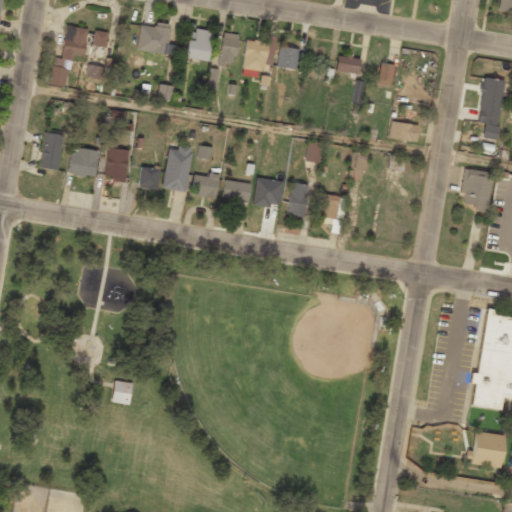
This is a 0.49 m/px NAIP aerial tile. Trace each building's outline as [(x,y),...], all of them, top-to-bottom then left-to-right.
[(511,0),(497,0),(497,11),(511,11),(511,0)] [(134,49),(173,56),(175,46),(166,44),(169,25),(154,22),(153,27),(138,25),(134,49)] [(59,58),(51,57),(47,84),(65,87),(70,54),(82,55),(86,29),(64,25),(59,58)] [(186,29),(183,58),(206,60),(209,31),(186,29)] [(104,47),(107,32),(93,30),(90,44),(104,47)] [(236,34),(220,33),(217,64),(233,66),(236,34)] [(270,65),(272,44),(243,41),(240,76),(260,78),(261,64),(270,65)] [(103,47),(93,46),(92,56),(102,57),(103,47)] [(297,49),(278,46),(274,66),(294,70),(297,49)] [(358,58),(336,55),(334,70),(356,74),(358,58)] [(393,65),(377,63),(374,84),(390,86),(393,65)] [(100,79),(102,67),(86,64),(84,76),(100,79)] [(205,93),(214,94),(217,69),(207,68),(205,93)] [(502,80),(481,77),(475,122),(482,123),(480,138),(493,140),(502,80)] [(171,86),(157,84),(154,98),(168,101),(171,86)] [(408,140),(409,124),(389,122),(387,138),(408,140)] [(61,135),(44,132),(37,167),(55,171),(61,135)] [(317,163),(320,143),(305,141),(302,161),(317,163)] [(123,180),(125,149),(115,149),(115,143),(105,142),(103,179),(123,180)] [(161,189),(184,191),(189,146),(175,145),(175,149),(165,148),(161,189)] [(210,148),(197,145),(195,158),(208,160),(210,148)] [(67,175),(94,177),(96,150),(69,148),(67,175)] [(364,153),(349,152),(347,180),(362,181),(364,153)] [(386,168),(400,170),(402,157),(388,155),(386,168)] [(156,189),(158,169),(139,167),(137,188),(156,189)] [(491,173),(462,168),(458,193),(462,194),(461,203),(474,206),(473,211),(484,213),(491,173)] [(192,174),(188,194),(212,199),(217,175),(207,173),(206,177),(192,174)] [(251,205),(277,207),(280,180),(253,178),(251,205)] [(220,199),(246,203),(249,183),(223,180),(220,199)] [(302,216),(305,184),(288,183),(285,215),(302,216)] [(329,232),(338,234),(343,197),(319,194),(315,222),(330,224),(329,232)] [(511,316),(483,312),(469,406),(499,410),(501,399),(511,400),(511,316)] [(127,404),(130,383),(113,380),(109,401),(127,404)] [(465,464),(498,469),(503,436),(470,432),(465,464)]
